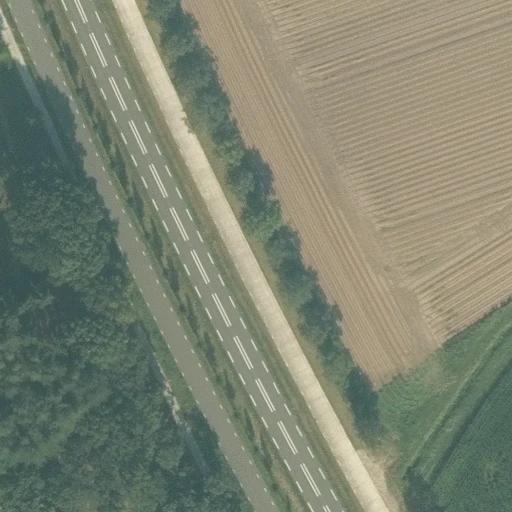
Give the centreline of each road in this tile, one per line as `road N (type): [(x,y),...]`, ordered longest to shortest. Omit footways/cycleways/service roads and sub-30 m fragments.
road 1 (unclassified): [(379,511),(265,304),(125,0)]
road 2 (primary): [(326,511),(76,0)]
road 3 (tertiary): [(19,0),(150,290),(265,511)]
